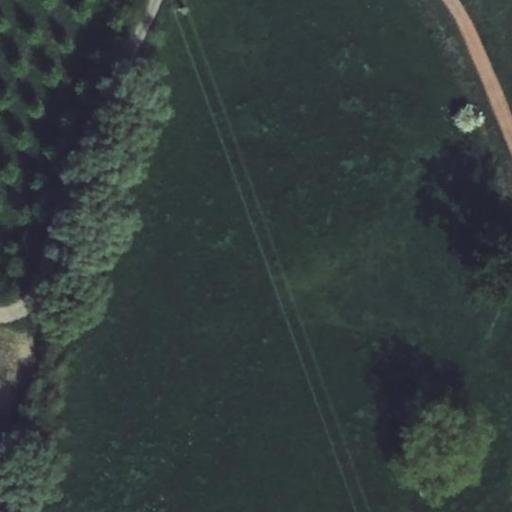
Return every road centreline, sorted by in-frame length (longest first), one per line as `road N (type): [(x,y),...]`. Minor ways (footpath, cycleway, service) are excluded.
road 1 (track): [(0,309),(41,282),(76,163),(150,0)]
road 2 (track): [(449,0),(511,135)]
